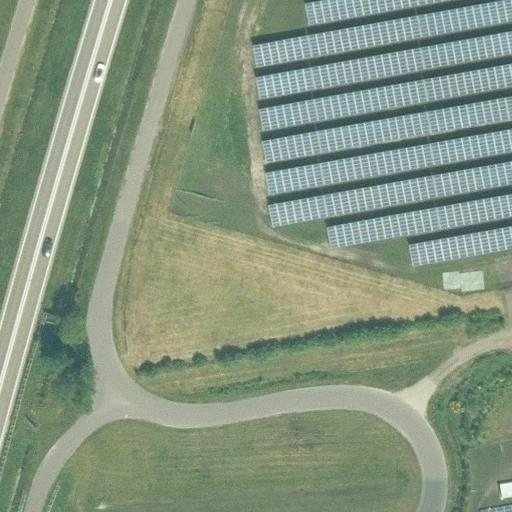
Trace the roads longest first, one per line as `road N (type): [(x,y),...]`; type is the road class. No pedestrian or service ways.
road 1 (unclassified): [(110,396),(98,303),(187,0)]
road 2 (unclassified): [(429,511),(434,482),(426,445),(402,414),(369,396),(185,416),(110,396)]
road 3 (trunk): [(0,382),(111,0)]
road 4 (unclassified): [(110,396),(47,467),(31,511)]
road 5 (track): [(402,414),(446,362),(511,334)]
